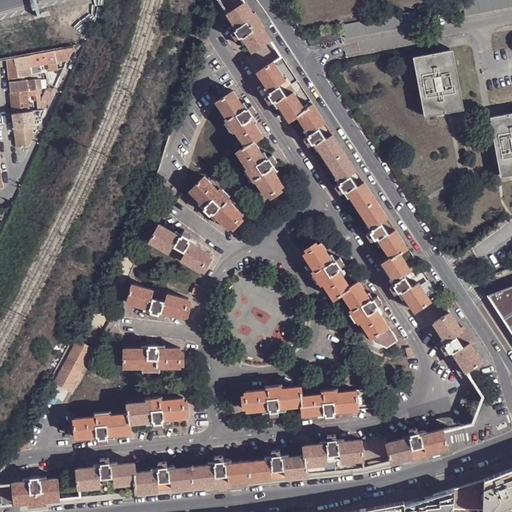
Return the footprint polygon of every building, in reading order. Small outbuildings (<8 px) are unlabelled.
[(511,0),(475,0),(462,3),(465,16),(511,7),(511,0)] [(271,39),(264,28),(265,27),(256,12),(254,13),(247,2),(228,14),(238,29),(236,30),(240,37),(243,36),(253,51),(271,39)] [(416,12),(343,25),(345,39),(418,25),(416,12)] [(58,49),(59,62),(68,60),(73,47),(74,46),(58,49)] [(58,62),(59,62),(58,49),(30,54),(33,67),(38,66),(44,64),(58,62)] [(450,50),(416,56),(428,115),(461,109),(450,50)] [(17,57),(19,69),(32,67),(33,67),(30,54),(17,57)] [(17,57),(9,58),(9,59),(11,78),(20,78),(19,69),(17,57)] [(258,72),(271,93),(269,95),(273,101),(276,100),(290,120),(298,115),(306,110),(305,109),(294,92),(288,96),(283,90),(279,84),(286,79),(274,61),(258,72)] [(34,75),(32,67),(19,69),(20,78),(34,75)] [(11,82),(13,92),(28,90),(36,89),(35,79),(11,82)] [(42,79),(35,79),(36,89),(37,89),(43,89),(42,79)] [(30,111),(28,90),(13,92),(15,113),(30,111)] [(54,93),(49,90),(43,102),(48,104),(54,93)] [(217,102),(227,118),(226,119),(234,131),(235,130),(245,145),(254,140),(255,141),(263,135),(251,116),(253,115),(249,108),(246,110),(234,90),(217,102)] [(345,152),(334,135),(327,139),(323,132),(319,126),(325,121),(313,103),(305,109),(306,110),(298,115),(311,135),(309,137),(313,144),(315,142),(329,162),(345,152)] [(511,113),(493,117),(504,176),(511,174),(511,113)] [(15,117),(17,127),(32,126),(35,126),(34,115),(15,117)] [(19,147),(29,146),(34,137),(32,126),(17,127),(19,147)] [(237,151),(248,168),(247,168),(254,181),(256,180),(266,196),(270,194),(272,196),(282,190),(280,187),(284,185),(271,166),(273,164),(269,158),(267,159),(255,141),(254,140),(245,145),(237,151)] [(376,199),(365,182),(358,186),(354,179),(350,174),(356,169),(345,152),(329,162),(342,183),(340,185),(344,191),(347,189),(360,210),(376,199)] [(190,191),(206,207),(205,209),(210,215),(212,213),(228,229),(231,226),(233,228),(242,219),(240,217),(243,214),(229,201),(230,200),(220,190),(219,190),(204,177),(190,191)] [(376,199),(360,210),(374,230),(371,232),(375,239),(378,237),(391,257),(399,251),(400,252),(408,247),(396,230),(390,234),(385,228),(381,221),(388,217),(376,199)] [(150,240),(168,251),(173,244),(185,252),(181,259),(200,269),(202,267),(208,256),(210,252),(188,240),(189,238),(183,234),(181,236),(160,224),(150,240)] [(334,298),(343,293),(342,291),(351,286),(339,268),(341,266),(337,259),(334,261),(322,242),(318,244),(317,242),(306,248),(308,251),(305,253),(315,269),(314,270),(322,282),(324,282),(334,298)] [(173,244),(168,251),(181,259),(185,252),(173,244)] [(431,300),(420,282),(413,287),(409,281),(406,276),(404,274),(411,269),(400,252),(399,251),(391,257),(383,262),(397,283),(395,285),(399,291),(401,290),(415,310),(431,300)] [(211,257),(208,256),(202,267),(204,268),(211,257)] [(389,325),(376,306),(378,304),(374,298),(372,300),(359,280),(351,286),(342,291),(343,293),(353,308),(351,308),(360,321),(361,320),(372,336),(389,325)] [(128,301),(152,308),(151,311),(158,313),(159,310),(183,317),(185,313),(188,301),(188,298),(168,292),(166,300),(152,296),(153,289),(133,283),(128,301)] [(511,288),(490,297),(511,330),(511,288)] [(166,300),(168,292),(153,289),(152,296),(166,300)] [(434,322),(448,343),(446,345),(450,351),(452,350),(466,371),(468,370),(483,360),(471,343),(471,342),(464,347),(456,334),(462,329),(462,328),(450,312),(434,322)] [(389,325),(372,336),(375,341),(387,347),(398,340),(389,325)] [(456,334),(464,347),(471,342),(471,343),(474,341),(464,327),(462,328),(462,329),(456,334)] [(78,339),(55,383),(70,391),(77,377),(81,371),(93,348),(78,339)] [(125,367),(144,367),(144,369),(158,369),(159,367),(180,367),(180,363),(183,363),(183,351),(180,351),(180,348),(157,347),(157,345),(150,345),(149,347),(124,348),(125,367)] [(301,386),(282,388),(282,386),(267,388),(267,389),(246,391),(246,395),(243,395),(244,407),(248,407),(248,410),(271,408),(271,410),(279,410),(279,407),(302,405),(301,395),(302,395),(301,386)] [(359,408),(367,408),(365,389),(364,388),(356,389),(359,408)] [(356,389),(337,391),(337,390),(323,391),(323,393),(302,395),(301,395),(302,405),(303,414),(326,412),(326,415),(334,414),(334,411),(359,408),(356,389)] [(377,407),(375,394),(365,389),(367,408),(377,407)] [(183,397),(162,399),(162,397),(147,399),(147,401),(128,403),(128,412),(130,422),(131,422),(154,420),(155,422),(163,422),(163,419),(185,416),(185,413),(188,412),(187,400),(184,400),(183,397)] [(76,437),(99,435),(100,437),(107,437),(107,434),(132,431),(131,422),(130,422),(128,412),(111,414),(110,413),(96,414),(96,416),(75,418),(76,437)] [(388,442),(392,462),(412,457),(413,456),(411,448),(426,445),(428,453),(430,452),(449,447),(445,430),(444,429),(422,434),(421,431),(412,433),(412,436),(388,442)] [(362,439),(337,442),(337,438),(329,439),(329,442),(304,445),(305,454),(306,454),(307,464),(328,462),(327,454),(334,453),(341,452),(342,461),(364,458),(362,439)] [(373,458),(388,455),(385,443),(371,445),(373,458)] [(426,445),(411,448),(413,456),(412,457),(413,460),(414,459),(430,455),(430,452),(428,453),(426,445)] [(251,479),(272,478),(271,470),(286,468),(287,476),(308,474),(307,464),(306,454),(305,454),(281,457),(281,454),(273,455),(273,458),(249,460),(251,479)] [(192,466),(194,485),(214,484),(215,483),(214,475),(229,474),(230,482),(231,482),(251,479),(249,460),(224,462),(224,460),(216,461),(217,463),(192,466)] [(80,487),(101,485),(101,477),(108,476),(115,476),(116,484),(136,482),(135,472),(136,472),(135,462),(110,464),(110,462),(102,462),(102,465),(78,468),(80,487)] [(192,466),(168,468),(167,465),(160,466),(160,469),(136,472),(135,472),(136,482),(137,491),(158,489),(157,481),(173,480),(173,487),(194,485),(192,466)] [(286,468),(271,470),(272,478),(287,476),(286,468)] [(511,468),(485,479),(483,511),(494,511),(497,511),(511,505),(511,468)] [(214,475),(215,483),(214,484),(214,488),(232,486),(231,482),(230,482),(229,474),(214,475)] [(15,503),(29,502),(29,504),(47,502),(47,500),(60,499),(58,478),(39,479),(39,477),(32,477),(32,480),(14,482),(15,503)] [(485,478),(456,487),(454,511),(483,511),(485,479),(485,478)] [(157,481),(158,489),(173,487),(173,480),(157,481)] [(406,503),(406,511),(454,511),(456,487),(446,490),(446,493),(425,496),(425,500),(419,501),(419,498),(406,502),(406,503)] [(350,511),(406,511),(406,503),(406,502),(405,500),(350,511)]
